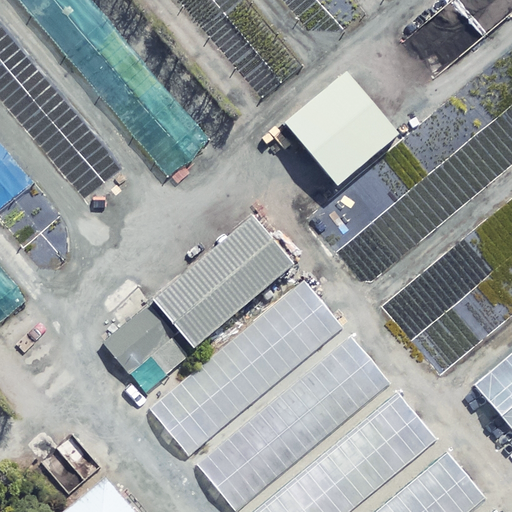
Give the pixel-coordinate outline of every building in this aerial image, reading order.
[(284,122),(336,186),(399,134),(348,71),(284,122)] [(290,266),(251,220),(155,302),(151,298),(101,342),(143,391),(290,266)] [(150,408),(188,454),(344,324),(306,279),(150,408)] [(197,466),(236,511),(392,382),(354,336),(197,466)] [(511,431),(511,353),(473,386),(511,431)] [(254,511),(347,511),(435,439),(397,393),(254,511)] [(57,450),(43,436),(28,452),(71,496),(99,468),(69,438),(57,450)] [(374,511),(468,511),(487,497),(449,451),(374,511)] [(134,511),(107,480),(69,511),(134,511)]
